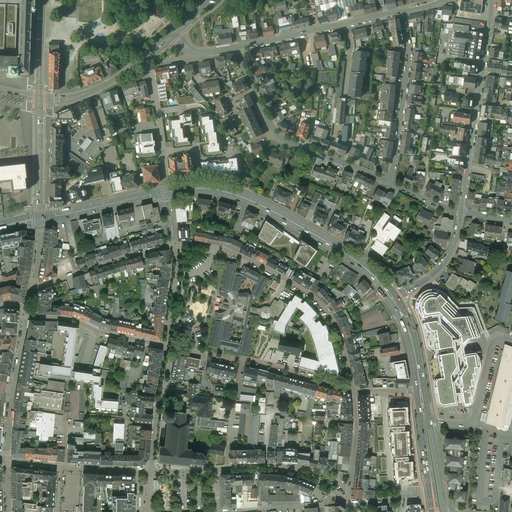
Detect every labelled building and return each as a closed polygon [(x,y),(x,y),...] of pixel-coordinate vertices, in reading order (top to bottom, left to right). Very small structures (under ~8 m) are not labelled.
[(18,56),(0,55),(0,72),(7,73),(7,77),(12,77),(16,77),(28,77),(28,74),(30,12),(34,12),(34,0),(0,0),(0,2),(20,3),(18,56)] [(289,0),(273,4),(275,13),(276,15),(281,13),(280,10),(287,9),(286,4),(289,3),(289,0)] [(391,0),(386,1),(388,9),(397,7),(395,0),(391,0)] [(374,1),(370,2),(371,4),(364,6),(366,14),(377,11),(374,1)] [(470,3),(461,2),(460,11),(481,15),(482,5),(474,4),(474,2),(470,1),(470,3)] [(362,4),(351,6),(352,12),(363,10),(362,4)] [(448,8),(443,7),(442,15),(449,16),(451,16),(453,5),(452,4),(449,4),(448,5),(448,8)] [(17,5),(5,5),(3,50),(15,51),(17,5)] [(331,11),(322,13),(318,14),(320,25),(338,20),(338,19),(348,16),(345,7),(334,10),(334,8),(331,9),(331,11)] [(434,10),(426,12),(425,31),(432,32),(433,18),(434,10)] [(423,13),(415,15),(417,22),(420,21),(424,20),(423,13)] [(415,15),(408,16),(409,24),(413,23),(417,22),(415,15)] [(295,21),(294,17),(289,18),(290,22),(292,31),(300,29),(298,20),(295,21)] [(286,18),(282,18),(282,19),(280,20),(281,21),(278,21),(279,25),(281,33),(292,31),(290,22),(287,23),(286,18)] [(309,18),(298,20),(300,29),(311,26),(309,18)] [(485,23),(454,18),(453,24),(469,27),(484,29),(485,23)] [(502,19),(496,18),(494,28),(501,29),(502,19)] [(399,19),(392,20),(394,30),(392,31),(395,46),(397,45),(404,44),(399,19)] [(269,21),(261,23),(264,37),(275,35),(273,27),(271,27),(269,21)] [(382,22),(373,25),(375,32),(379,31),(383,30),(384,30),(382,22)] [(469,27),(453,24),(452,29),(455,29),(454,33),(455,34),(465,35),(466,31),(468,31),(469,27)] [(257,29),(246,31),(246,32),(248,40),(258,38),(257,29)] [(366,29),(354,32),(355,39),(356,40),(361,39),(368,37),(366,29)] [(246,32),(242,32),(239,32),(239,33),(236,34),(238,42),(248,40),(246,32)] [(454,33),(449,32),(449,35),(448,43),(446,56),(452,57),(454,40),(455,34),(454,33)] [(483,33),(473,32),(471,45),(471,46),(481,48),(483,33)] [(221,35),(219,35),(219,37),(221,45),(233,43),(231,33),(221,35)] [(339,33),(329,35),(331,44),(334,43),(335,44),(341,43),(341,41),(339,33)] [(465,35),(455,34),(454,40),(466,42),(472,42),(473,36),(465,35)] [(324,36),(314,38),(317,49),(321,48),(321,47),(326,46),(326,47),(326,46),(324,36)] [(308,40),(298,42),(301,56),(311,53),(308,40)] [(466,42),(454,40),(452,57),(463,59),(466,42)] [(298,42),(288,44),(291,56),(300,54),(298,42)] [(288,44),(279,46),(282,59),(291,56),(288,44)] [(481,48),(471,46),(471,45),(470,45),(469,51),(470,52),(469,59),(479,61),(481,48)] [(276,47),(269,48),(271,56),(271,58),(278,56),(276,47)] [(56,49),(49,48),(49,53),(59,53),(59,57),(61,57),(62,51),(58,49),(56,49)] [(269,48),(261,50),(263,57),(263,58),(271,56),(269,48)] [(499,49),(491,48),(490,56),(503,59),(504,53),(498,52),(499,49)] [(261,50),(255,51),(256,59),(259,58),(263,57),(261,50)] [(400,53),(389,51),(388,54),(388,60),(399,61),(400,53)] [(356,52),(353,75),(352,75),(350,94),(351,94),(351,97),(360,98),(362,87),(361,87),(362,80),(363,75),(365,75),(365,70),(364,70),(365,63),(366,63),(367,56),(366,56),(366,53),(356,52)] [(423,53),(415,52),(414,61),(421,62),(423,53)] [(49,53),(48,53),(48,74),(58,74),(58,73),(59,57),(59,53),(49,53)] [(233,55),(225,56),(227,67),(238,65),(233,55)] [(225,56),(215,58),(217,69),(227,67),(225,56)] [(399,61),(388,60),(386,68),(389,68),(398,70),(399,61)] [(340,61),(335,98),(336,98),(341,98),(345,62),(340,61)] [(112,63),(108,66),(106,62),(102,64),(105,70),(104,70),(107,75),(109,74),(110,76),(114,74),(113,73),(117,71),(112,63)] [(210,62),(199,64),(201,74),(207,73),(207,74),(212,73),(210,62)] [(257,62),(250,66),(252,71),(260,68),(257,63),(257,62)] [(421,64),(413,63),(412,71),(420,72),(420,69),(421,64)] [(478,66),(461,64),(460,68),(464,69),(463,72),(468,73),(477,75),(478,66)] [(175,65),(166,67),(168,79),(177,78),(175,65)] [(193,65),(184,67),(184,69),(184,72),(185,72),(186,76),(186,77),(190,76),(190,77),(195,76),(193,65)] [(165,67),(154,69),(156,78),(159,77),(160,80),(165,80),(167,79),(165,67)] [(98,68),(94,70),(93,68),(89,70),(94,82),(97,81),(98,81),(103,79),(98,68)] [(260,68),(252,71),(255,77),(263,74),(260,68)] [(398,70),(389,68),(388,72),(387,72),(386,76),(391,76),(397,77),(398,70)] [(89,70),(85,72),(85,73),(80,76),(85,87),(90,84),(94,82),(89,70)] [(420,72),(412,71),(411,79),(419,81),(419,76),(420,72)] [(58,74),(48,74),(48,90),(58,91),(58,78),(58,74)] [(263,74),(255,77),(260,87),(267,84),(266,82),(264,79),(263,76),(263,75),(263,74)] [(495,77),(487,76),(485,88),(493,89),(493,88),(495,77)] [(462,78),(454,77),(453,84),(460,86),(461,86),(465,86),(464,88),(466,88),(475,89),(476,79),(466,78),(463,77),(462,78)] [(245,79),(233,84),(233,85),(236,92),(244,89),(248,87),(245,79)] [(145,81),(136,84),(138,90),(139,89),(140,94),(142,94),(142,95),(142,98),(148,97),(146,85),(145,81)] [(135,82),(121,86),(126,103),(133,101),(132,98),(136,97),(135,93),(139,92),(138,90),(136,84),(135,82)] [(164,84),(157,85),(159,102),(167,101),(165,88),(164,88),(164,84)] [(390,85),(384,84),(383,92),(394,94),(396,86),(390,85)] [(233,85),(227,87),(231,95),(236,92),(233,85)] [(417,86),(410,85),(409,93),(417,94),(420,95),(420,91),(423,92),(424,87),(417,86)] [(465,86),(461,86),(460,86),(460,87),(456,90),(456,93),(458,93),(465,94),(466,88),(464,88),(465,86)] [(205,101),(193,87),(191,88),(191,89),(189,90),(189,91),(199,102),(205,101)] [(269,88),(262,91),(266,99),(272,96),(270,91),(269,88)] [(116,90),(101,95),(105,108),(120,104),(116,90)] [(394,94),(383,92),(381,102),(394,103),(395,94),(394,94)] [(456,93),(446,92),(445,101),(453,102),(453,101),(457,102),(458,93),(456,93)] [(417,94),(409,93),(408,103),(415,105),(416,99),(417,94)] [(492,95),(484,93),(483,101),(491,102),(492,95)] [(249,95),(240,100),(244,110),(250,107),(254,106),(249,95)] [(272,96),(266,99),(269,106),(276,102),(275,101),(273,98),(272,96)] [(191,97),(175,99),(178,105),(195,103),(191,97)] [(473,99),(464,97),(464,103),(461,103),(461,106),(463,107),(463,108),(472,109),(473,99)] [(225,98),(215,102),(218,108),(227,104),(226,101),(227,101),(225,98)] [(341,98),(336,98),(335,105),(334,109),(338,109),(336,123),(344,124),(345,105),(346,99),(341,98)] [(81,115),(92,110),(89,100),(77,105),(81,114),(81,115)] [(381,102),(380,111),(392,113),(394,103),(381,102)] [(227,104),(218,108),(222,117),(228,114),(226,112),(230,110),(229,106),(228,107),(227,104)] [(81,114),(77,105),(71,107),(75,116),(81,114)] [(278,105),(270,108),(273,115),(281,111),(280,108),(278,105)] [(487,106),(483,105),(481,116),(487,117),(489,107),(486,107),(487,106)] [(149,108),(143,109),(143,106),(134,107),(135,113),(140,112),(142,123),(151,121),(151,116),(150,116),(149,108)] [(496,107),(489,106),(489,107),(487,117),(494,118),(495,109),(496,107)] [(75,116),(71,107),(55,114),(54,114),(53,114),(53,115),(52,116),(52,117),(53,118),(54,118),(55,118),(55,126),(60,126),(60,122),(66,122),(67,123),(75,120),(76,122),(77,122),(75,116)] [(250,107),(244,110),(239,112),(242,120),(244,120),(245,123),(244,124),(246,128),(257,123),(250,107)] [(499,110),(495,109),(494,118),(500,119),(502,110),(502,107),(500,107),(499,110)] [(415,110),(407,109),(406,118),(413,119),(415,110)] [(98,130),(92,110),(81,115),(81,114),(75,116),(77,122),(80,121),(82,127),(82,128),(96,140),(100,138),(98,130)] [(281,111),(273,115),(277,122),(284,118),(283,115),(281,111)] [(174,138),(175,146),(189,144),(188,137),(185,138),(183,126),(193,125),(191,112),(181,113),(182,115),(178,116),(179,119),(167,120),(169,130),(171,130),(172,138),(174,138)] [(470,114),(456,112),(455,112),(455,115),(454,115),(453,119),(454,119),(454,122),(469,124),(471,114),(470,114)] [(211,115),(199,116),(201,127),(203,126),(204,134),(206,134),(207,142),(209,142),(210,144),(205,145),(206,155),(222,153),(221,143),(220,143),(218,127),(216,127),(215,118),(212,119),(211,115)] [(227,117),(220,121),(229,135),(237,132),(227,117)] [(293,117),(281,122),(289,125),(290,126),(291,122),(293,117)] [(413,119),(406,118),(404,128),(414,130),(415,125),(412,125),(413,119)] [(289,125),(281,122),(278,124),(281,132),(286,133),(289,125)] [(391,122),(388,122),(387,125),(387,130),(395,131),(396,123),(391,122)] [(257,123),(246,128),(248,132),(249,131),(251,135),(249,135),(252,140),(263,135),(257,123)] [(301,123),(296,137),(306,141),(311,127),(301,123)] [(487,124),(480,123),(479,130),(486,131),(487,126),(487,124)] [(290,126),(289,125),(286,133),(292,136),(295,127),(294,127),(290,126)] [(55,126),(50,126),(50,143),(50,146),(62,146),(62,143),(62,140),(62,131),(60,131),(60,127),(55,126)] [(451,127),(441,126),(441,132),(450,134),(451,127)] [(318,128),(316,132),(315,136),(321,139),(324,130),(318,128)] [(469,130),(461,128),(459,140),(467,142),(469,130)] [(395,131),(387,130),(386,134),(386,138),(389,138),(394,139),(395,131)] [(486,131),(479,130),(478,137),(485,138),(485,137),(486,133),(486,131)] [(411,133),(404,132),(402,145),(409,146),(410,143),(411,134),(411,133)] [(153,133),(141,134),(143,153),(155,152),(153,133)] [(419,135),(414,134),(413,135),(411,134),(410,143),(412,143),(412,144),(419,145),(420,137),(418,137),(419,135)] [(315,136),(314,136),(312,143),(320,146),(322,139),(321,139),(315,136)] [(485,138),(478,137),(475,151),(475,153),(484,155),(487,139),(485,138)] [(86,138),(81,145),(87,150),(92,143),(86,138)] [(325,140),(322,139),(320,146),(326,149),(329,142),(325,140)] [(393,143),(385,141),(385,146),(384,149),(391,151),(393,143)] [(335,143),(333,142),(330,150),(337,153),(340,145),(337,144),(335,143)] [(264,152),(260,143),(251,147),(254,155),(259,153),(259,154),(264,152)] [(457,144),(449,143),(449,148),(454,149),(453,155),(456,156),(457,144)] [(466,145),(457,144),(456,156),(464,157),(466,145)] [(346,147),(340,145),(337,153),(345,156),(348,147),(346,146),(346,147)] [(409,146),(402,145),(400,153),(408,154),(409,148),(409,146)] [(62,146),(50,146),(50,165),(62,165),(62,146)] [(356,149),(352,147),(348,157),(357,160),(361,151),(356,149)] [(391,151),(384,149),(383,153),(383,157),(390,158),(391,151)] [(278,155),(272,152),(269,162),(281,166),(282,163),(287,164),(290,154),(280,150),(278,155)] [(80,160),(70,153),(68,156),(72,159),(75,159),(74,163),(81,164),(76,170),(82,173),(88,166),(80,160)] [(181,157),(182,160),(177,161),(177,157),(169,158),(170,168),(168,168),(169,176),(193,173),(192,165),(190,166),(189,156),(188,156),(187,153),(183,154),(183,156),(181,157)] [(475,153),(474,162),(483,163),(485,155),(484,155),(475,153)] [(367,156),(363,154),(360,161),(366,164),(370,157),(367,156)] [(373,158),(370,157),(366,164),(373,167),(376,160),(373,158)] [(220,160),(201,162),(202,174),(217,172),(217,174),(239,171),(237,158),(229,159),(229,161),(220,162),(220,160)] [(322,160),(317,158),(314,166),(316,167),(319,168),(322,160)] [(265,159),(260,166),(263,168),(268,161),(265,159)] [(389,162),(382,161),(380,171),(383,171),(383,172),(384,173),(387,173),(388,173),(389,162)] [(26,163),(0,165),(0,182),(11,181),(12,194),(20,193),(20,191),(27,190),(26,179),(28,179),(26,163)] [(157,166),(152,167),(152,166),(151,164),(149,164),(148,165),(147,165),(147,166),(147,167),(142,168),(144,184),(159,182),(157,166)] [(463,167),(455,165),(454,169),(449,169),(448,173),(462,175),(463,167)] [(332,167),(329,166),(327,171),(319,168),(316,167),(312,176),(317,177),(317,176),(320,177),(320,178),(334,183),(337,177),(339,171),(331,169),(332,167)] [(69,168),(50,167),(50,178),(69,178),(69,168)] [(101,167),(91,170),(92,171),(88,172),(88,173),(87,173),(87,176),(85,176),(83,177),(83,178),(82,178),(81,180),(80,180),(80,181),(80,180),(79,183),(79,184),(74,185),(74,187),(82,186),(84,186),(95,184),(95,185),(107,182),(106,175),(103,176),(101,167)] [(410,168),(404,182),(412,186),(413,178),(411,177),(412,170),(410,168)] [(126,175),(122,176),(121,171),(109,174),(114,193),(132,189),(137,188),(134,174),(129,175),(129,173),(126,174),(126,175)] [(353,174),(345,171),(342,179),(343,179),(348,181),(350,182),(353,174)] [(367,178),(358,174),(356,182),(359,184),(362,185),(364,186),(367,178)] [(418,176),(416,176),(415,183),(415,187),(419,188),(420,189),(422,189),(423,188),(425,177),(418,176)] [(376,182),(367,178),(364,186),(366,187),(369,188),(372,190),(376,182)] [(460,180),(453,179),(452,184),(453,184),(452,190),(449,190),(448,193),(451,193),(459,194),(461,180),(460,180)] [(436,181),(434,185),(430,183),(426,192),(434,196),(440,184),(441,182),(436,180),(436,182),(436,181)] [(59,184),(50,184),(50,198),(59,198),(59,189),(61,189),(61,184),(59,184)] [(443,185),(440,184),(434,196),(441,199),(443,200),(444,195),(444,192),(444,190),(441,188),(443,185)] [(74,187),(68,189),(69,193),(68,194),(69,200),(71,199),(72,204),(76,203),(78,204),(80,203),(81,202),(85,201),(84,196),(86,195),(86,194),(86,192),(84,191),(83,190),(82,186),(74,187)] [(280,201),(285,191),(278,188),(273,198),(275,199),(275,200),(277,201),(278,200),(280,201)] [(384,193),(378,190),(373,199),(379,202),(384,193)] [(285,191),(280,201),(283,202),(282,204),(285,205),(286,204),(288,205),(289,201),(291,202),(294,196),(285,191)] [(476,193),(469,192),(467,206),(474,207),(475,198),(476,195),(475,195),(476,193)] [(322,195),(316,193),(312,202),(317,205),(322,195)] [(387,194),(384,193),(379,202),(388,206),(389,206),(390,204),(394,195),(390,193),(387,194)] [(459,194),(451,193),(451,196),(450,203),(457,204),(459,194)] [(50,198),(49,198),(49,206),(62,206),(62,198),(59,198),(50,198)] [(491,200),(488,200),(486,209),(494,210),(495,198),(492,198),(491,200)] [(211,201),(198,199),(198,203),(197,210),(205,211),(209,211),(210,212),(210,209),(211,209),(211,208),(211,206),(211,201)] [(312,202),(305,199),(300,211),(307,214),(310,209),(315,211),(317,206),(317,205),(312,202)] [(505,202),(498,201),(496,210),(503,211),(505,202)] [(187,207),(177,207),(178,222),(187,221),(186,211),(193,211),(193,209),(194,202),(186,203),(187,207)] [(237,207),(221,202),(219,207),(218,211),(226,213),(235,215),(236,210),(237,207)] [(157,207),(152,209),(151,204),(141,206),(145,219),(150,218),(151,223),(161,221),(157,207)] [(324,209),(317,206),(315,211),(317,212),(322,214),(324,209)] [(128,209),(116,212),(117,215),(115,216),(117,225),(122,224),(123,229),(130,227),(129,226),(130,226),(128,219),(131,219),(129,211),(128,209)] [(433,215),(421,209),(417,218),(417,219),(417,218),(425,222),(423,224),(427,226),(428,227),(432,217),(433,215)] [(248,211),(247,212),(246,212),(244,217),(245,217),(244,221),(247,223),(250,224),(254,226),(256,221),(258,216),(248,211)] [(322,214),(317,212),(314,219),(317,221),(317,222),(321,224),(322,223),(325,224),(328,217),(322,214)] [(111,213),(102,215),(104,223),(113,221),(111,213)] [(395,216),(392,219),(385,213),(374,229),(377,232),(372,239),(376,242),(371,248),(383,256),(389,248),(384,245),(389,238),(394,241),(402,231),(397,228),(402,221),(395,216)] [(335,214),(328,231),(332,233),(332,232),(336,233),(340,224),(336,223),(339,216),(335,214)] [(432,217),(428,227),(427,226),(426,230),(432,231),(435,226),(436,224),(438,220),(432,217)] [(99,219),(87,222),(86,219),(79,221),(82,233),(96,230),(101,229),(99,219)] [(453,221),(442,219),(441,226),(435,226),(434,231),(436,232),(436,231),(447,233),(448,230),(452,231),(453,221)] [(83,253),(76,221),(71,222),(78,255),(82,253),(83,253)] [(272,226),(268,222),(267,223),(266,222),(259,237),(260,238),(270,245),(277,236),(280,239),(284,234),(280,232),(272,226)] [(343,226),(340,224),(336,233),(339,235),(338,236),(343,238),(349,224),(345,222),(343,226)] [(299,242),(273,224),(272,226),(280,232),(284,234),(302,247),(303,246),(299,244),(300,243),(299,243),(299,242)] [(480,225),(472,224),(470,233),(478,235),(480,225)] [(497,227),(486,226),(484,239),(485,238),(486,238),(486,239),(492,240),(493,239),(495,239),(494,240),(495,240),(497,227)] [(188,228),(178,229),(179,235),(179,242),(189,241),(188,228)] [(359,231),(352,228),(350,232),(349,232),(345,240),(353,244),(358,233),(359,231)] [(57,231),(45,229),(44,235),(45,235),(43,247),(55,248),(55,244),(57,244),(57,243),(57,238),(56,238),(57,231)] [(32,237),(25,236),(26,231),(21,231),(20,240),(20,242),(21,247),(33,248),(34,240),(33,240),(32,237)] [(447,233),(436,231),(436,232),(434,231),(432,231),(435,232),(434,242),(438,243),(438,244),(440,245),(440,246),(445,247),(445,244),(447,244),(447,242),(449,242),(450,237),(447,237),(447,233)] [(15,241),(14,233),(8,235),(8,234),(0,235),(0,239),(1,246),(14,244),(15,241)] [(363,236),(361,235),(361,234),(358,233),(353,244),(362,248),(366,238),(363,236)] [(156,234),(146,237),(146,238),(149,247),(158,245),(156,234)] [(207,235),(201,234),(200,242),(207,243),(209,235),(207,235)] [(220,238),(209,235),(207,243),(218,245),(220,238)] [(146,238),(137,241),(140,249),(149,247),(146,238)] [(228,238),(226,238),(223,246),(229,248),(232,240),(228,238)] [(239,242),(232,240),(229,248),(240,252),(241,248),(242,245),(243,244),(239,242)] [(318,251),(302,240),(300,243),(299,244),(303,246),(302,247),(300,250),(299,252),(298,255),(297,257),(295,260),(306,267),(318,251)] [(137,241),(130,243),(132,251),(140,249),(137,241)] [(483,245),(467,242),(466,251),(472,252),(471,255),(487,260),(489,248),(483,247),(483,245)] [(405,249),(397,243),(391,250),(400,256),(405,249)] [(127,244),(117,247),(120,255),(130,252),(127,244)] [(246,246),(242,245),(241,248),(240,252),(246,255),(248,250),(250,248),(249,247),(246,246)] [(440,252),(431,245),(428,249),(425,253),(435,260),(435,259),(436,259),(438,257),(437,256),(440,252)] [(21,247),(19,247),(19,250),(18,250),(18,256),(32,258),(33,248),(21,247)] [(43,247),(40,267),(41,267),(40,267),(46,268),(47,266),(52,266),(52,267),(53,267),(54,261),(51,260),(52,258),(61,259),(62,249),(59,249),(55,248),(43,247)] [(117,247),(107,250),(110,258),(120,255),(117,247)] [(255,249),(250,247),(248,250),(246,255),(251,257),(255,249)] [(260,252),(255,249),(251,257),(256,260),(256,259),(260,252)] [(107,250),(101,252),(104,260),(110,258),(107,250)] [(168,250),(158,252),(159,260),(159,262),(169,261),(168,250)] [(96,254),(93,255),(96,263),(104,260),(101,252),(96,254)] [(158,252),(145,255),(146,260),(147,264),(152,263),(151,262),(159,260),(158,252)] [(265,254),(260,252),(256,259),(258,260),(259,261),(260,261),(261,262),(265,254)] [(93,254),(86,257),(87,258),(85,259),(87,266),(96,263),(93,255),(93,254)] [(270,257),(265,254),(261,262),(263,263),(264,264),(266,264),(270,258),(270,257)] [(18,256),(17,256),(16,260),(18,260),(17,264),(19,264),(18,270),(19,270),(30,272),(30,271),(32,258),(18,256)] [(11,263),(9,263),(8,257),(4,257),(7,274),(12,272),(11,263)] [(140,257),(136,258),(132,259),(135,269),(137,268),(138,269),(144,267),(144,266),(144,263),(142,263),(140,257)] [(429,265),(423,257),(420,260),(419,258),(416,260),(417,262),(415,263),(416,264),(420,270),(421,271),(425,268),(426,268),(428,266),(428,265),(429,265)] [(84,258),(75,262),(78,269),(87,266),(85,259),(84,258)] [(279,263),(270,258),(266,264),(276,270),(279,263)] [(132,259),(129,260),(129,259),(125,261),(127,270),(127,271),(132,269),(135,269),(132,259)] [(474,263),(464,260),(461,271),(472,275),(474,268),(477,269),(478,264),(474,263)] [(127,270),(125,261),(118,263),(121,272),(125,270),(127,270)] [(269,324),(270,324),(271,323),(272,322),(274,323),(275,320),(278,321),(288,305),(281,301),(281,302),(280,303),(275,300),(270,308),(268,307),(266,307),(264,307),(262,307),(261,308),(260,309),(251,307),(253,300),(253,299),(258,302),(259,302),(259,301),(260,301),(260,300),(260,299),(259,299),(262,294),(260,294),(261,291),(263,292),(265,287),(264,286),(265,284),(267,285),(267,284),(267,285),(270,279),(257,273),(257,274),(254,273),(255,272),(250,269),(249,271),(247,269),(247,268),(246,269),(246,268),(246,267),(245,267),(244,267),(243,267),(240,273),(236,272),(238,264),(227,262),(226,267),(228,267),(227,269),(226,269),(225,272),(227,272),(226,274),(225,274),(224,277),(226,277),(225,279),(224,279),(223,283),(224,283),(224,286),(222,285),(221,291),(220,291),(219,296),(222,296),(224,296),(225,297),(227,299),(228,300),(228,301),(229,303),(229,305),(229,306),(228,308),(228,309),(227,311),(226,312),(224,313),(223,313),(221,313),(220,314),(219,313),(217,313),(216,313),(215,317),(216,317),(214,323),(216,324),(215,326),(214,326),(213,329),(214,330),(214,332),(213,331),(212,335),(213,335),(213,337),(212,337),(211,340),(212,340),(212,342),(210,342),(209,347),(219,349),(218,352),(219,353),(219,354),(220,354),(221,354),(222,353),(223,349),(224,348),(227,348),(227,350),(231,351),(231,349),(234,350),(234,352),(237,353),(237,351),(239,352),(239,353),(249,355),(250,350),(249,349),(249,347),(251,348),(251,345),(250,344),(250,342),(252,343),(252,340),(251,339),(251,337),(253,338),(253,334),(252,334),(252,332),(254,333),(255,329),(252,329),(253,329),(253,328),(254,328),(254,327),(253,326),(248,324),(249,317),(257,319),(258,320),(258,321),(259,322),(260,323),(261,323),(263,324),(264,324),(266,324),(268,324),(269,324)] [(70,263),(57,268),(60,276),(73,271),(70,263)] [(118,263),(112,265),(114,273),(114,274),(121,272),(118,263)] [(283,266),(279,263),(276,270),(285,275),(289,269),(283,266)] [(341,267),(336,264),(330,275),(335,278),(336,275),(342,278),(348,269),(342,266),(341,267)] [(112,265),(105,267),(107,275),(114,273),(112,265)] [(47,266),(46,268),(40,267),(38,281),(39,283),(40,283),(55,277),(57,276),(56,273),(54,274),(52,270),(51,270),(52,267),(52,266),(47,266)] [(105,267),(95,270),(98,279),(107,276),(107,275),(105,267)] [(409,267),(396,273),(401,283),(405,281),(405,282),(408,281),(408,280),(412,278),(410,275),(412,274),(409,267)] [(357,276),(348,269),(342,278),(341,279),(346,282),(346,281),(351,284),(354,281),(357,276)] [(30,272),(19,270),(18,273),(17,277),(16,284),(17,285),(21,286),(21,289),(26,289),(30,272)] [(95,270),(83,275),(87,287),(100,285),(98,279),(95,270)] [(308,275),(299,270),(293,280),(301,285),(306,279),(308,275)] [(7,274),(2,275),(2,276),(4,281),(17,277),(18,273),(17,271),(7,274)] [(314,276),(309,273),(308,275),(306,279),(310,281),(313,278),(314,276)] [(452,274),(445,286),(452,290),(453,290),(452,290),(457,283),(460,279),(452,274)] [(83,275),(73,279),(76,289),(77,289),(81,288),(87,287),(83,275)] [(469,282),(461,277),(460,279),(457,283),(466,289),(467,287),(472,290),(471,292),(476,285),(470,281),(469,282)] [(313,278),(310,281),(306,279),(301,285),(310,290),(316,280),(313,278)] [(168,281),(157,280),(157,286),(167,288),(168,281)] [(274,280),(270,287),(276,291),(280,284),(274,280)] [(316,280),(310,290),(312,291),(316,295),(320,291),(318,289),(319,288),(317,286),(319,282),(316,280)] [(371,288),(364,280),(358,286),(365,294),(367,292),(371,288)] [(66,281),(60,284),(65,296),(70,294),(69,291),(66,281)] [(139,284),(138,294),(137,301),(143,302),(145,285),(139,284)] [(352,288),(349,285),(342,293),(346,296),(347,295),(352,288)] [(167,288),(157,286),(156,290),(154,290),(153,294),(166,296),(167,288)] [(8,287),(0,288),(0,290),(3,299),(3,301),(11,299),(8,287)] [(20,289),(12,287),(9,287),(8,287),(11,299),(23,302),(26,289),(21,289),(20,289)] [(51,287),(38,292),(38,301),(51,301),(51,295),(53,293),(51,287)] [(342,293),(334,288),(332,290),(331,291),(338,297),(340,295),(342,293)] [(357,292),(352,288),(347,295),(350,299),(357,292)] [(328,294),(322,289),(320,291),(316,295),(321,301),(328,294)] [(416,306),(416,310),(421,326),(426,347),(427,348),(428,350),(430,350),(432,351),(434,352),(434,354),(434,355),(433,357),(432,359),(431,362),(430,364),(430,366),(437,402),(437,405),(439,407),(441,408),(444,408),(462,405),(464,406),(466,407),(467,407),(469,406),(471,405),(472,402),(481,366),(481,364),(480,361),(479,358),(477,355),(475,353),(465,355),(464,348),(470,339),(473,338),(480,337),(479,333),(484,332),(474,307),(459,308),(450,300),(450,299),(446,294),(444,293),(438,290),(435,289),(432,289),(428,290),(424,292),(421,294),(419,297),(417,299),(416,303),(416,306)] [(511,297),(511,291),(504,289),(502,293),(502,292),(500,298),(501,298),(500,302),(502,303),(510,305),(511,297)] [(350,299),(347,295),(346,296),(342,293),(340,295),(342,297),(349,306),(354,303),(350,299)] [(153,294),(153,297),(153,300),(155,300),(154,304),(165,306),(166,296),(153,294)] [(328,294),(321,301),(327,306),(334,300),(328,294)] [(305,325),(307,327),(308,328),(310,331),(312,331),(313,333),(311,333),(312,334),(312,333),(313,336),(312,336),(315,345),(316,351),(319,361),(302,357),(299,367),(323,373),(323,375),(323,376),(324,376),(325,376),(326,376),(327,374),(329,374),(338,377),(339,378),(341,377),(340,375),(342,370),(340,370),(334,348),(332,340),(330,333),(329,333),(326,325),(323,326),(320,321),(317,323),(315,321),(314,320),(318,317),(316,315),(318,313),(306,301),(303,303),(301,302),(303,299),(296,295),(292,302),(290,301),(288,305),(278,321),(275,320),(274,323),(272,327),(272,328),(272,329),(273,329),(274,329),(275,329),(275,328),(275,329),(274,330),(275,331),(275,329),(277,330),(277,331),(283,334),(286,335),(287,328),(287,326),(288,325),(290,321),(297,308),(302,311),(305,313),(300,318),(305,325)] [(340,301),(336,304),(334,300),(327,306),(332,314),(342,310),(340,307),(343,305),(340,301)] [(51,301),(38,301),(37,314),(50,314),(50,309),(51,301)] [(510,305),(502,303),(501,306),(500,306),(497,315),(498,316),(497,320),(507,323),(511,306),(510,305)] [(165,306),(154,304),(154,307),(153,314),(164,315),(165,306)] [(65,307),(61,306),(60,315),(72,316),(73,308),(68,307),(65,307)] [(81,309),(73,306),(73,308),(72,316),(78,319),(81,309)] [(135,307),(128,307),(127,312),(124,312),(124,319),(127,320),(126,322),(135,324),(135,320),(134,320),(135,307)] [(14,309),(6,309),(3,309),(2,322),(9,322),(18,323),(19,314),(18,313),(18,312),(17,311),(16,310),(15,310),(14,309)] [(91,313),(84,309),(80,319),(87,323),(91,314),(91,313)] [(342,310),(332,314),(336,320),(345,316),(342,309),(342,310)] [(99,313),(92,311),(91,313),(91,314),(87,323),(99,328),(102,317),(102,315),(99,314),(99,313)] [(153,314),(150,313),(149,317),(151,318),(151,322),(155,323),(163,324),(164,315),(153,314)] [(345,316),(336,320),(340,328),(349,325),(347,320),(345,316)] [(106,318),(102,317),(99,328),(107,330),(109,319),(106,318)] [(113,320),(109,319),(107,330),(116,332),(117,321),(113,320)] [(18,323),(9,322),(2,322),(0,321),(0,335),(6,334),(16,335),(18,323)] [(57,322),(29,321),(29,323),(28,329),(44,330),(54,331),(58,331),(57,322)] [(54,331),(51,355),(52,355),(51,359),(51,360),(51,361),(52,362),(53,365),(50,365),(50,366),(52,367),(51,375),(70,378),(73,370),(76,343),(78,344),(78,341),(77,341),(79,327),(76,326),(70,324),(66,323),(62,323),(57,322),(58,331),(54,331)] [(126,322),(125,322),(124,327),(125,327),(125,334),(133,336),(134,325),(135,324),(126,322)] [(163,324),(155,323),(154,330),(150,330),(148,339),(160,342),(163,324)] [(287,326),(287,328),(299,333),(299,337),(298,341),(298,343),(301,343),(302,334),(303,334),(304,332),(302,331),(307,327),(305,325),(300,330),(292,327),(288,325),(287,326)] [(349,325),(340,328),(342,333),(350,331),(352,330),(350,325),(349,325)] [(508,329),(498,326),(488,331),(490,336),(498,331),(506,334),(508,329)] [(387,327),(362,334),(362,337),(363,339),(365,338),(379,335),(388,332),(387,327)] [(141,328),(140,328),(139,337),(148,339),(150,330),(141,328)] [(44,330),(28,329),(26,339),(46,342),(48,334),(44,333),(44,330)] [(388,332),(379,335),(382,345),(391,343),(390,343),(389,335),(388,332)] [(16,335),(6,334),(0,335),(0,348),(5,349),(5,352),(8,352),(13,353),(16,335)] [(396,334),(389,335),(390,343),(397,341),(396,334)] [(351,336),(344,339),(346,346),(354,343),(353,339),(352,336),(351,336)] [(46,342),(26,339),(24,350),(34,352),(35,345),(46,347),(47,342),(46,342)] [(118,340),(109,339),(106,348),(107,348),(111,349),(115,350),(116,349),(118,340)] [(293,342),(292,342),(293,341),(292,340),(292,342),(287,341),(287,340),(286,341),(285,341),(282,340),(281,340),(280,339),(280,340),(280,344),(279,349),(278,350),(279,349),(285,350),(284,352),(285,352),(285,350),(290,351),(290,353),(291,353),(291,351),(296,352),(300,353),(302,351),(304,351),(303,350),(303,347),(305,347),(305,346),(303,346),(301,344),(302,342),(301,343),(298,343),(298,341),(297,341),(297,343),(293,342)] [(135,346),(128,345),(128,343),(118,340),(116,349),(123,351),(122,356),(124,356),(132,358),(132,356),(135,346)] [(354,343),(346,346),(348,353),(355,351),(355,349),(359,348),(358,344),(354,345),(354,343)] [(144,347),(135,344),(135,346),(132,356),(136,357),(137,356),(142,357),(144,347)] [(511,347),(505,344),(486,424),(495,426),(500,427),(504,428),(505,425),(509,426),(510,426),(511,416),(511,347)] [(46,347),(35,345),(34,352),(45,354),(46,347)] [(106,348),(100,346),(93,369),(100,370),(107,348),(106,348)] [(161,350),(148,347),(145,356),(147,356),(148,355),(151,355),(150,357),(161,360),(163,352),(161,350)] [(387,349),(381,350),(382,357),(399,354),(398,347),(396,347),(387,349)] [(22,374),(32,375),(50,378),(50,377),(50,375),(51,375),(52,367),(50,366),(50,365),(53,365),(52,362),(51,361),(51,360),(51,359),(52,355),(51,355),(47,354),(47,355),(24,350),(24,351),(20,369),(21,369),(22,373),(22,374)] [(355,351),(348,353),(349,360),(360,357),(360,354),(359,350),(355,351)] [(186,357),(176,355),(173,369),(184,371),(185,371),(185,368),(188,369),(189,367),(196,369),(199,369),(200,360),(187,357),(186,357)] [(131,362),(123,360),(124,356),(122,356),(120,367),(125,368),(126,367),(130,367),(131,362)] [(161,360),(150,357),(150,360),(149,364),(148,368),(159,370),(161,360)] [(360,357),(349,360),(351,366),(362,363),(360,357)] [(406,360),(390,363),(391,371),(396,370),(398,378),(410,378),(406,360)] [(5,363),(0,362),(0,373),(9,376),(11,364),(5,363)] [(217,364),(208,362),(206,372),(211,373),(215,374),(217,364)] [(362,363),(351,366),(355,385),(366,384),(363,369),(369,368),(368,362),(362,363)] [(225,365),(217,364),(215,374),(214,374),(218,375),(223,376),(225,365)] [(239,368),(229,366),(227,377),(231,378),(236,379),(239,368)] [(196,369),(189,367),(188,369),(185,368),(185,371),(188,372),(194,373),(203,375),(203,371),(196,370),(196,369)] [(259,370),(249,367),(247,379),(248,379),(251,379),(258,380),(259,370)] [(159,370),(148,368),(147,376),(158,378),(159,370)] [(21,369),(20,369),(19,375),(19,378),(31,380),(32,377),(32,375),(22,374),(22,373),(21,369)] [(91,373),(73,370),(70,378),(70,381),(90,384),(90,383),(92,384),(90,411),(117,413),(118,400),(102,399),(103,385),(100,385),(101,376),(99,375),(100,370),(93,369),(91,373)] [(130,371),(124,369),(124,371),(121,379),(119,388),(118,390),(125,391),(130,371)] [(184,371),(173,369),(171,380),(181,382),(182,379),(183,379),(183,374),(184,371)] [(269,372),(259,370),(258,380),(263,382),(262,385),(266,386),(266,381),(269,372)] [(275,374),(269,372),(266,381),(266,386),(274,387),(275,374)] [(9,376),(0,373),(0,380),(8,382),(9,376)] [(289,378),(275,374),(274,387),(281,389),(286,390),(289,378)] [(158,378),(147,376),(146,380),(142,380),(140,379),(139,383),(144,384),(156,386),(158,378)] [(19,378),(17,385),(30,387),(31,387),(33,381),(19,378)] [(305,382),(289,378),(286,390),(296,393),(302,394),(303,393),(305,382)] [(387,378),(371,379),(373,388),(387,388),(387,378)] [(410,378),(398,378),(398,381),(396,381),(396,388),(409,388),(410,378)] [(48,383),(33,381),(31,388),(37,389),(42,390),(46,391),(48,383)] [(64,383),(48,381),(48,383),(47,389),(59,390),(63,391),(64,383)] [(319,386),(305,382),(303,393),(316,396),(319,386)] [(156,386),(144,384),(143,389),(144,390),(144,392),(155,394),(156,386)] [(189,384),(187,395),(196,395),(197,384),(189,384)] [(224,388),(216,387),(215,395),(223,396),(224,388)] [(329,388),(324,387),(321,398),(326,399),(329,388)] [(342,392),(332,389),(333,401),(337,401),(337,402),(341,402),(341,400),(343,400),(342,392)] [(29,393),(16,391),(15,400),(29,402),(31,402),(32,403),(32,402),(34,393),(29,393)] [(46,391),(41,391),(40,394),(37,393),(34,393),(32,402),(39,403),(39,407),(47,408),(61,410),(63,394),(46,391)] [(349,394),(342,392),(343,400),(343,401),(347,401),(347,404),(352,404),(351,396),(349,394)] [(154,397),(137,396),(138,394),(125,393),(124,407),(128,407),(127,413),(128,413),(136,413),(145,414),(145,406),(153,406),(154,397)] [(302,394),(296,393),(293,403),(300,405),(302,394)] [(197,411),(197,417),(211,418),(213,397),(196,395),(187,395),(187,399),(189,400),(189,403),(188,410),(197,411)] [(369,396),(358,396),(359,414),(370,413),(369,396)] [(29,402),(15,400),(13,411),(27,413),(27,411),(31,411),(31,402),(29,402)] [(392,479),(414,478),(413,454),(411,454),(408,401),(394,402),(395,408),(389,408),(392,479)] [(39,403),(32,402),(32,403),(31,402),(31,411),(37,412),(46,413),(47,408),(39,407),(39,403)] [(266,403),(259,402),(259,406),(256,406),(256,410),(259,410),(259,414),(259,415),(260,415),(266,415),(266,403)] [(250,405),(241,404),(240,412),(240,413),(246,414),(249,414),(250,405)] [(347,404),(342,405),(342,408),(341,408),(341,411),(342,411),(342,414),(352,414),(352,404),(347,404)] [(306,413),(298,412),(296,418),(303,419),(311,420),(313,409),(307,408),(306,413)] [(27,413),(13,411),(12,427),(18,428),(30,428),(36,429),(37,412),(31,411),(27,411),(27,413)] [(54,414),(46,413),(37,412),(36,429),(35,440),(38,441),(46,441),(48,441),(48,437),(53,437),(54,414)] [(172,422),(167,422),(164,447),(159,446),(158,455),(157,463),(174,464),(189,466),(189,464),(203,465),(207,462),(207,457),(204,453),(191,452),(191,450),(186,449),(188,433),(194,433),(194,425),(194,424),(192,424),(184,423),(185,418),(185,413),(172,412),(172,413),(173,413),(172,422)] [(325,413),(316,412),(315,420),(324,420),(325,413)] [(145,414),(136,413),(135,413),(135,422),(152,424),(152,415),(145,414)] [(370,413),(359,414),(360,422),(370,423),(370,413)] [(259,414),(253,417),(254,420),(253,420),(254,423),(252,424),(254,427),(252,427),(253,430),(252,431),(253,433),(252,434),(253,437),(251,437),(253,440),(251,441),(253,445),(258,444),(260,415),(259,415),(259,414)] [(197,417),(196,419),(196,426),(215,428),(216,421),(211,420),(211,418),(197,417)] [(83,432),(72,431),(72,428),(74,428),(73,422),(68,421),(67,421),(67,463),(82,463),(83,451),(83,438),(83,432)] [(370,423),(360,422),(359,431),(369,432),(370,423)] [(353,424),(342,423),(342,431),(352,432),(353,424)] [(124,424),(114,424),(113,433),(113,443),(115,443),(114,454),(122,455),(123,447),(124,424)] [(273,425),(271,425),(269,446),(277,447),(277,443),(278,437),(277,437),(278,434),(279,426),(273,425)] [(18,428),(12,427),(11,442),(19,443),(34,443),(34,440),(35,440),(36,429),(30,428),(30,431),(24,431),(24,432),(17,431),(18,428)] [(151,431),(141,430),(140,437),(140,440),(139,440),(141,440),(150,441),(151,431)] [(352,432),(342,431),(342,433),(340,433),(339,438),(342,438),(341,442),(351,443),(352,432)] [(369,432),(359,431),(359,441),(369,441),(369,432)] [(456,438),(445,437),(445,446),(444,449),(449,449),(448,455),(446,455),(445,466),(450,467),(450,472),(448,472),(448,480),(447,484),(448,484),(448,488),(449,488),(450,487),(452,489),(451,491),(455,492),(455,494),(454,498),(455,498),(454,501),(457,502),(467,502),(467,491),(461,490),(461,489),(463,489),(463,487),(461,486),(462,485),(465,485),(468,456),(462,456),(462,455),(463,455),(464,452),(462,452),(462,451),(468,451),(468,445),(465,445),(466,439),(456,438)] [(150,441),(141,440),(139,440),(140,440),(139,440),(139,444),(135,444),(135,451),(132,451),(131,452),(131,466),(141,466),(142,465),(141,465),(142,464),(143,464),(146,461),(147,461),(147,460),(147,459),(148,460),(148,459),(150,441)] [(339,442),(331,441),(330,447),(329,450),(328,458),(328,462),(336,463),(337,455),(338,455),(338,446),(339,442)] [(369,441),(359,441),(358,444),(358,447),(358,450),(368,451),(369,441)] [(19,443),(11,442),(11,454),(13,457),(25,458),(25,448),(19,448),(19,443)] [(341,442),(339,442),(338,446),(340,446),(340,456),(344,456),(350,457),(351,443),(341,442)] [(56,445),(52,445),(52,444),(46,444),(46,448),(46,451),(48,451),(48,460),(55,461),(56,449),(56,445)] [(212,444),(211,453),(225,455),(226,446),(212,444)] [(34,448),(25,448),(25,458),(33,459),(34,448)] [(65,449),(56,449),(55,461),(64,461),(65,449)] [(296,450),(293,449),(289,449),(284,450),(284,452),(283,463),(284,463),(286,464),(289,465),(291,465),(293,465),(297,464),(298,464),(299,454),(299,451),(296,450)] [(320,450),(315,449),(314,460),(315,460),(315,462),(310,461),(310,466),(318,468),(319,463),(320,457),(320,450)] [(239,450),(231,451),(231,453),(231,461),(232,461),(233,463),(233,464),(239,464),(239,451),(239,450)] [(247,450),(239,451),(239,464),(248,463),(247,450)] [(257,450),(247,450),(248,463),(258,463),(258,459),(257,459),(257,450)] [(261,452),(261,450),(257,450),(257,459),(258,459),(258,463),(265,463),(265,452),(261,452)] [(377,457),(367,456),(368,451),(358,450),(356,465),(369,465),(377,466),(377,457)] [(86,451),(83,451),(82,463),(99,464),(100,452),(86,451)] [(274,451),(268,452),(268,463),(277,463),(276,451),(274,451)] [(105,452),(102,452),(100,452),(99,464),(111,465),(112,456),(110,456),(110,453),(105,452)] [(122,455),(114,454),(114,456),(112,456),(111,465),(131,466),(131,455),(130,455),(126,455),(122,455)] [(311,454),(299,454),(298,464),(310,466),(310,461),(311,454)] [(328,458),(324,457),(324,458),(320,457),(319,463),(318,468),(327,470),(328,462),(328,458)] [(336,463),(328,462),(327,470),(335,472),(336,463)] [(369,465),(356,465),(354,482),(353,488),(363,489),(368,490),(369,480),(365,479),(365,475),(370,475),(371,471),(369,470),(369,465)] [(43,471),(33,470),(32,474),(31,482),(31,483),(36,484),(37,481),(38,481),(38,479),(42,480),(43,471)] [(511,470),(509,470),(503,470),(502,480),(511,482),(511,481),(511,470)] [(56,472),(43,471),(42,480),(42,481),(48,481),(47,487),(47,489),(54,490),(56,472)] [(21,473),(11,473),(11,481),(21,482),(24,483),(25,474),(21,473)] [(97,475),(84,474),(83,485),(84,485),(83,500),(82,511),(100,511),(99,505),(95,505),(95,506),(92,506),(93,486),(96,486),(97,475)] [(112,476),(104,475),(104,486),(104,487),(106,487),(111,487),(112,476)] [(230,475),(221,475),(221,490),(231,490),(231,483),(235,483),(235,475),(230,476),(230,475)] [(254,475),(243,475),(243,485),(251,485),(254,485),(254,475)] [(268,475),(260,475),(260,482),(261,482),(261,496),(262,496),(262,497),(262,502),(266,502),(268,502),(269,502),(269,501),(270,495),(270,494),(269,494),(268,487),(268,475)] [(278,475),(268,475),(268,487),(274,487),(274,486),(277,486),(277,485),(278,475)] [(287,477),(278,475),(277,485),(286,487),(287,477)] [(120,476),(112,476),(111,487),(111,490),(111,492),(119,492),(120,476)] [(134,477),(120,476),(119,492),(124,492),(124,485),(127,485),(127,492),(133,493),(134,477)] [(387,486),(387,476),(379,476),(380,487),(387,486)] [(297,479),(287,477),(286,487),(286,489),(293,491),(294,489),(297,479)] [(303,481),(297,479),(294,489),(297,490),(296,491),(300,492),(299,491),(303,481)] [(21,482),(11,481),(11,498),(21,500),(21,497),(21,482)] [(313,485),(303,481),(299,491),(300,492),(300,495),(301,501),(301,504),(311,503),(310,494),(311,495),(316,487),(313,485)] [(31,482),(27,482),(27,483),(24,483),(21,482),(21,497),(30,497),(31,491),(36,492),(36,484),(31,483),(31,482)] [(363,489),(353,488),(351,499),(362,499),(363,493),(363,489)] [(47,489),(43,489),(43,491),(42,504),(46,504),(46,507),(53,508),(53,505),(54,490),(47,489)] [(375,491),(368,490),(363,489),(363,493),(366,493),(366,495),(368,495),(368,507),(371,507),(374,507),(375,491)] [(231,500),(231,490),(221,490),(221,509),(236,508),(236,499),(231,500)] [(119,492),(111,492),(111,496),(111,501),(112,511),(135,511),(135,505),(135,495),(133,495),(133,493),(127,492),(124,492),(119,492)] [(21,500),(11,498),(12,508),(22,509),(21,503),(21,500)] [(507,511),(509,499),(502,498),(499,511),(507,511)]
